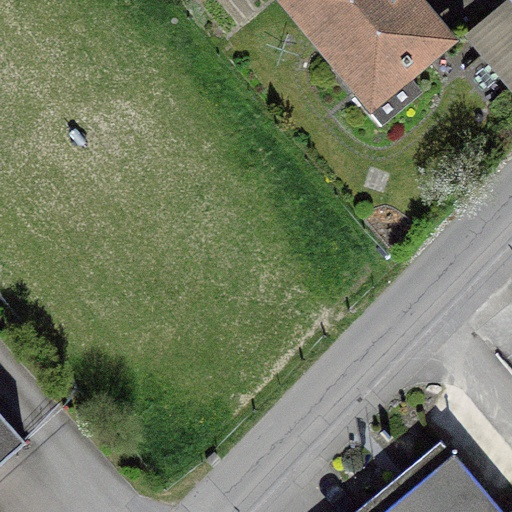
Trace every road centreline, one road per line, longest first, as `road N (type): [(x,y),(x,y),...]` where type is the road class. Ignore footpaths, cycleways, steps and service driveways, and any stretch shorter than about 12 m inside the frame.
road 1 (residential): [(511,196),(208,511)]
road 2 (unknown): [(0,353),(149,511)]
